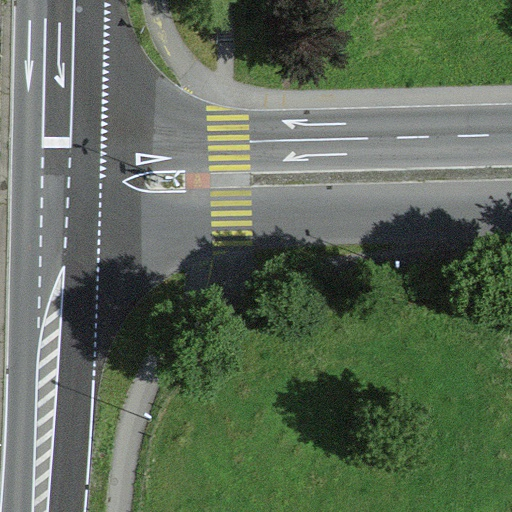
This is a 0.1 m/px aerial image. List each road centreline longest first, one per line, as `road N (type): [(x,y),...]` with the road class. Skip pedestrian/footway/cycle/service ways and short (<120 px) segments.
road 1 (tertiary): [(50,190),(511,170)]
road 2 (primary): [(36,511),(50,190)]
road 3 (primary): [(50,190),(50,0)]
